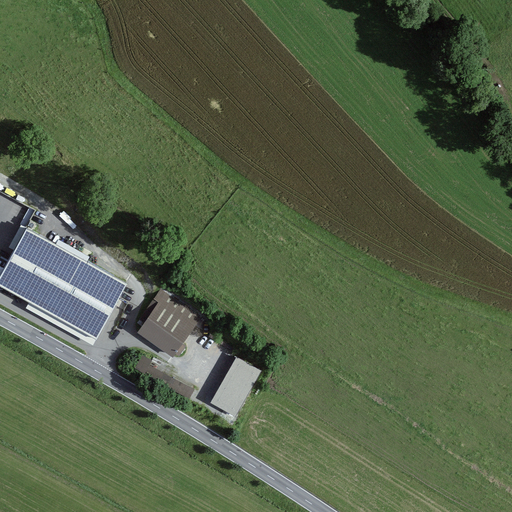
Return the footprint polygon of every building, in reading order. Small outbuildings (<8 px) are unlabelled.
[(0,274),(0,283),(96,337),(127,282),(26,227),(0,274)] [(181,353),(186,346),(181,342),(201,315),(164,287),(142,316),(149,321),(142,330),(173,353),(176,349),(181,353)] [(136,358),(144,364),(150,356),(153,351),(145,345),(136,358)] [(237,415),(262,367),(236,354),(211,402),(237,415)] [(163,366),(150,356),(144,364),(185,395),(191,386),(163,366)]
